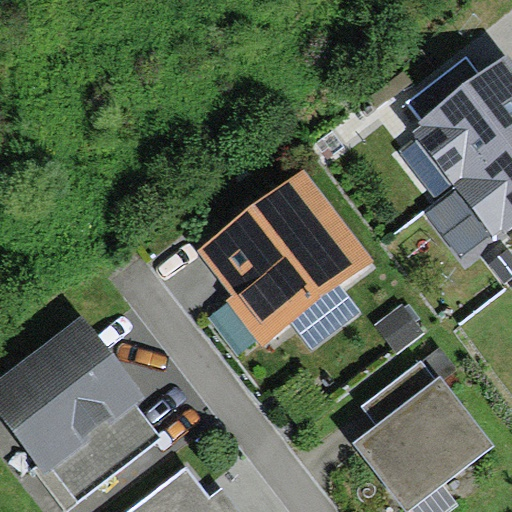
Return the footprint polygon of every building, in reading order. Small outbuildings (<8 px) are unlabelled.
[(511,225),(511,75),(506,67),(411,137),(489,242),(511,225)] [(298,194),(208,264),(263,336),(354,266),(298,194)] [(399,315),(376,333),(392,353),(415,335),(399,315)] [(71,337),(0,391),(0,422),(67,508),(152,442),(71,337)] [(352,457),(395,511),(411,511),(482,456),(414,372),(362,414),(379,435),(352,457)] [(226,511),(220,504),(208,511),(204,511),(179,480),(136,511),(226,511)]
